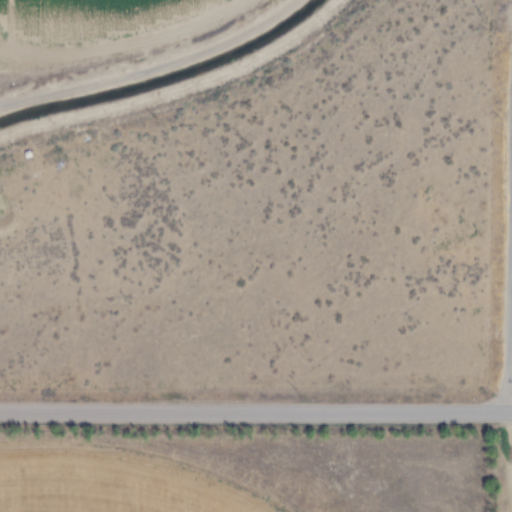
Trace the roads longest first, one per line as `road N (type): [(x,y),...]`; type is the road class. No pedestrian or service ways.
road 1 (residential): [(0,411),(511,412)]
road 2 (residential): [(241,0),(210,21),(51,59),(0,93)]
